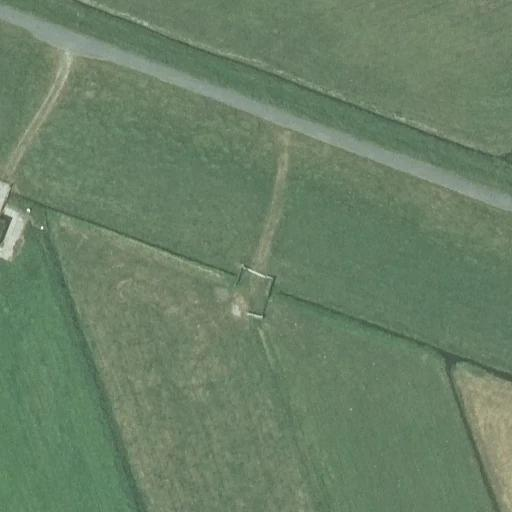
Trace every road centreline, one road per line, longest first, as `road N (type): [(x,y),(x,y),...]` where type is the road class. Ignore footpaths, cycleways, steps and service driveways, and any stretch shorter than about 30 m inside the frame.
road 1 (unclassified): [(511,203),(0,11)]
road 2 (track): [(251,302),(305,125)]
road 3 (track): [(0,195),(81,42)]
